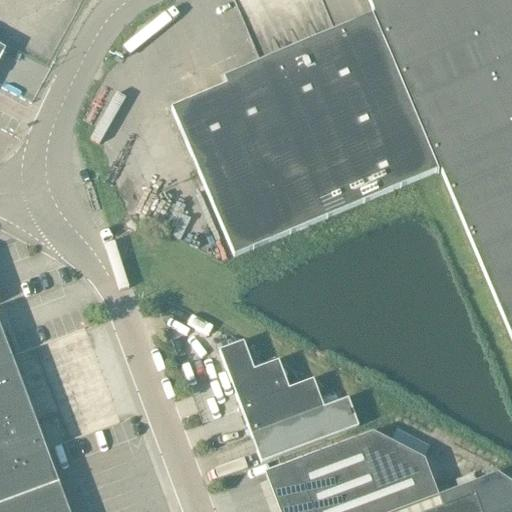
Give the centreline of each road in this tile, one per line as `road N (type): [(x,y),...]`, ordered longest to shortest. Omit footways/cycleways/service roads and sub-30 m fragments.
road 1 (unclassified): [(196,511),(105,272),(0,213)]
road 2 (unclassified): [(0,208),(98,30),(131,0)]
